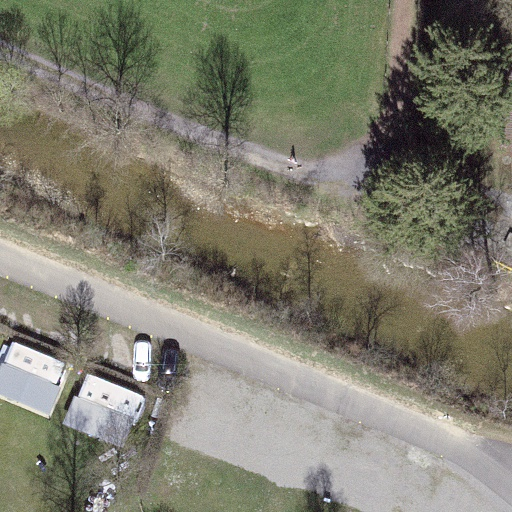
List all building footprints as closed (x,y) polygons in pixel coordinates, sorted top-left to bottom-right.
[(511,81),(508,82),(501,177),(511,177),(511,81)] [(13,334),(0,365),(0,385),(54,407),(74,359),(13,334)] [(111,368),(73,396),(102,437),(141,409),(111,368)] [(264,404),(253,448),(309,462),(320,418),(264,404)] [(346,448),(335,489),(384,502),(395,462),(346,448)] [(430,478),(423,511),(472,511),(477,487),(430,478)]
